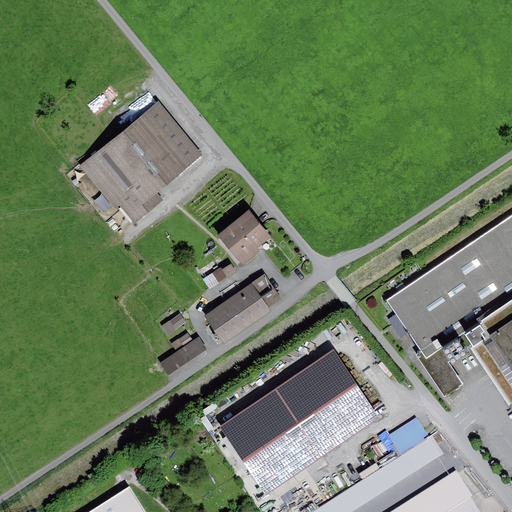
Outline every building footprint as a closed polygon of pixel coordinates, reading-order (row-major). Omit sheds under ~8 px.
[(159,102),(80,167),(116,209),(120,205),(135,223),(163,200),(157,193),(203,155),(159,102)] [(251,210),(219,235),(243,265),(259,251),(258,249),(273,237),(251,210)] [(427,358),(465,333),(511,301),(511,216),(387,300),(397,314),(409,332),(422,350),(427,358)] [(221,267),(203,279),(209,289),(236,272),(231,265),(223,270),(221,267)] [(265,275),(252,284),(269,308),(282,299),(265,275)] [(252,284),(205,316),(224,344),(271,311),(269,308),(252,284)] [(511,301),(465,333),(473,344),(511,402),(511,301)] [(180,313),(162,326),(168,335),(187,323),(180,313)] [(409,332),(397,314),(389,319),(401,338),(409,332)] [(178,353),(161,364),(169,376),(208,350),(199,337),(193,340),(188,333),(172,344),(178,353)] [(466,349),(473,344),(465,333),(427,358),(422,350),(415,355),(444,398),(464,385),(451,366),(469,353),(466,349)] [(338,349),(225,425),(272,494),(384,418),(338,349)] [(417,420),(389,437),(401,458),(429,440),(417,420)] [(401,458),(315,511),(358,511),(445,458),(433,438),(429,440),(401,458)] [(395,511),(455,511),(473,501),(456,474),(395,511)] [(142,511),(130,493),(99,511),(142,511)] [(479,511),(473,501),(455,511),(479,511)]
